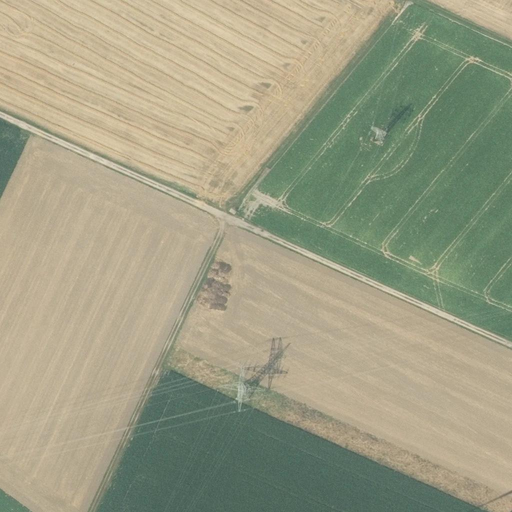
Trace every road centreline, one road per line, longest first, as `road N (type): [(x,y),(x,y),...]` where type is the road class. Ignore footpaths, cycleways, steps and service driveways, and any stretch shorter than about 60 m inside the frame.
road 1 (track): [(0,120),(511,347)]
road 2 (track): [(234,227),(92,511)]
road 3 (track): [(234,227),(397,0)]
